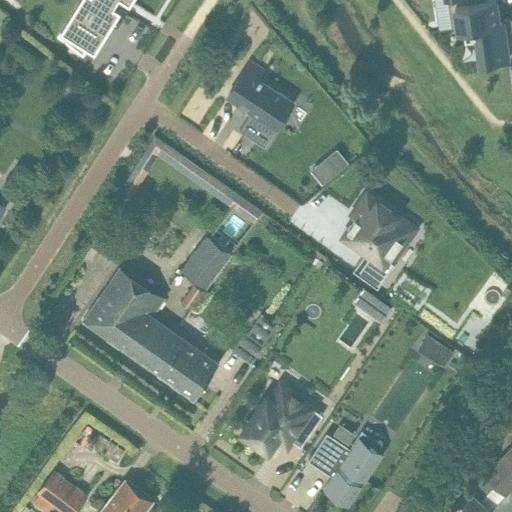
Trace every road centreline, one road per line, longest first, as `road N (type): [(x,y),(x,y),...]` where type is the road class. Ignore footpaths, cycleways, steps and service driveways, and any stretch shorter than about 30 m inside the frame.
road 1 (residential): [(267,511),(0,325)]
road 2 (residential): [(0,324),(143,103)]
road 3 (unknown): [(406,511),(511,323)]
road 4 (residential): [(143,103),(295,212)]
